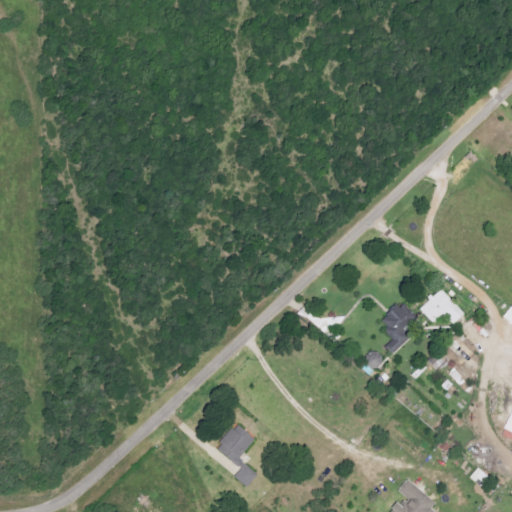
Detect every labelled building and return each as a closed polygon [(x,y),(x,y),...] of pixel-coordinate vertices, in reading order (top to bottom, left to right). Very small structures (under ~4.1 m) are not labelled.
[(435,324),(446,314),(455,324),(466,314),(443,289),(421,308),(435,324)] [(389,353),(406,338),(399,332),(416,315),(403,301),(398,306),(393,302),(382,311),(385,314),(380,319),(385,325),(382,328),(389,337),(382,345),(389,353)] [(436,368),(446,361),(441,354),(431,361),(436,368)] [(236,463),(257,439),(238,424),(218,448),(236,463)] [(236,476),(248,487),(259,475),(246,464),(236,476)] [(401,477),(429,501),(424,507),(429,511),(384,511),(387,509),(385,507),(390,502),(393,505),(402,497),(391,487),(401,477)]
